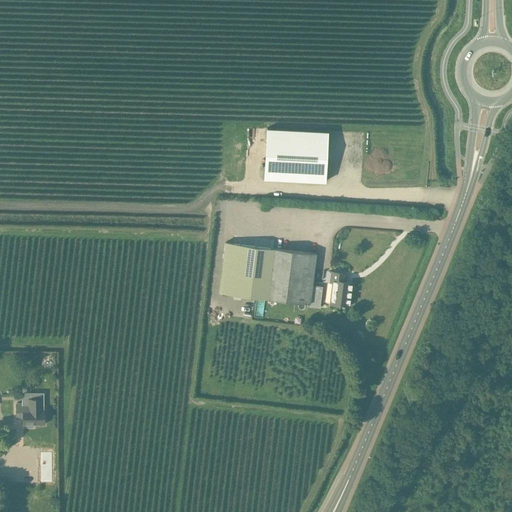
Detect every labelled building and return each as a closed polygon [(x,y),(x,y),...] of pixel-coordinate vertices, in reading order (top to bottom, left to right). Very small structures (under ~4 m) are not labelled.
[(267,128),(264,178),(325,181),(327,131),(267,128)] [(310,304),(316,253),(224,242),(218,293),(310,304)] [(350,306),(351,296),(349,296),(351,282),(346,281),(347,273),(332,271),(331,282),(333,283),(330,304),(350,306)] [(28,403),(17,403),(17,418),(24,418),(24,424),(26,424),(27,427),(33,427),(35,424),(45,424),(45,410),(44,410),(44,398),(28,398),(28,403)] [(52,452),(40,452),(40,465),(52,465),(52,452)]
